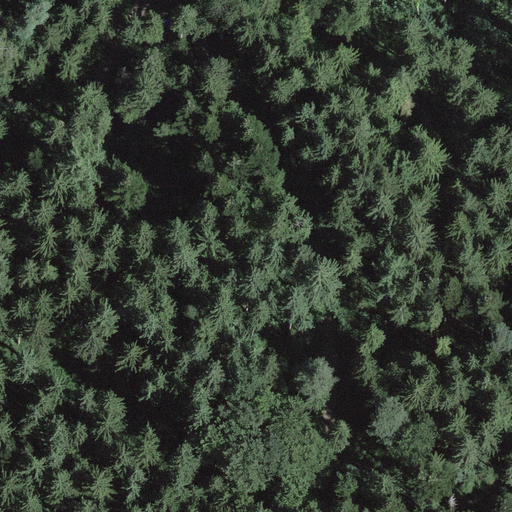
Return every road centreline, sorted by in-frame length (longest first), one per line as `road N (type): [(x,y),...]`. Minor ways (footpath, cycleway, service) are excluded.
road 1 (track): [(305,511),(333,416),(324,289),(277,179),(173,0)]
road 2 (track): [(149,0),(134,36),(87,98),(0,196)]
